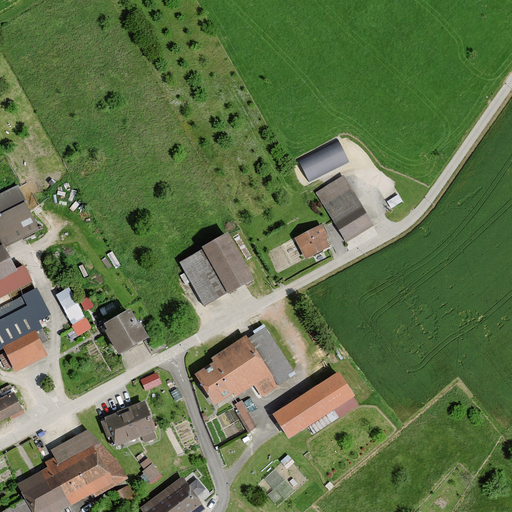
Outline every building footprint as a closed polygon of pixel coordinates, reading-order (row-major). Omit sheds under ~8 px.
[(298,159),(309,182),(349,162),(338,139),(298,159)] [(344,178),(315,195),(344,243),(373,226),(344,178)] [(13,186),(0,193),(0,296),(29,282),(21,265),(11,270),(0,248),(0,246),(35,229),(13,186)] [(319,224),(292,240),(304,259),(330,243),(319,224)] [(199,252),(178,264),(203,307),(249,280),(222,233),(197,247),(199,252)] [(71,284),(57,292),(79,333),(93,325),(71,284)] [(37,290),(0,308),(0,355),(2,354),(11,372),(44,356),(39,346),(47,342),(37,321),(49,315),(37,290)] [(124,309),(97,324),(114,354),(141,338),(124,309)] [(211,363),(192,375),(212,405),(231,393),(233,397),(250,386),(258,398),(277,386),(295,375),(262,325),(209,360),(211,363)] [(334,371),(269,415),(285,439),(350,396),(334,371)] [(157,374),(141,381),(145,392),(161,385),(157,374)] [(0,422),(22,411),(12,392),(0,397),(0,422)] [(255,426),(246,398),(237,401),(246,429),(255,426)] [(254,422),(268,421),(267,401),(253,402),(254,422)] [(143,404),(103,420),(113,446),(139,436),(142,443),(157,437),(143,404)] [(44,462),(47,467),(70,505),(90,494),(92,498),(125,477),(113,458),(86,432),(49,451),(53,458),(44,462)] [(152,481),(162,473),(153,461),(143,468),(152,481)] [(56,511),(70,505),(47,467),(14,487),(22,499),(0,511),(56,511)] [(181,477),(139,509),(140,511),(195,511),(203,507),(181,477)] [(129,485),(113,494),(120,506),(135,498),(129,485)]
